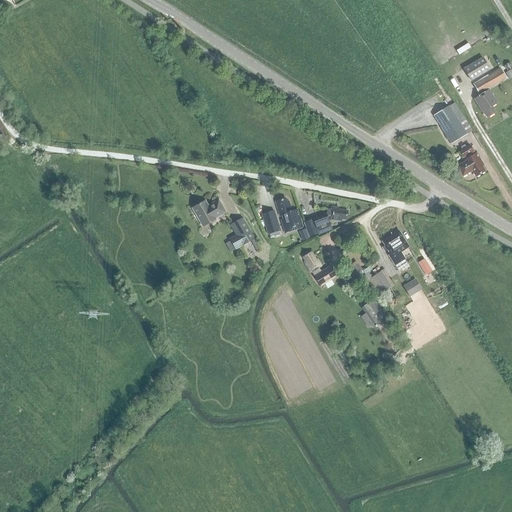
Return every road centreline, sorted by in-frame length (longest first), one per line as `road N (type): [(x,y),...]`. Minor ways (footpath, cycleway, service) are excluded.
road 1 (residential): [(439,189),(421,207),(404,206),(160,160),(33,146),(0,115)]
road 2 (tertiary): [(439,189),(146,0)]
